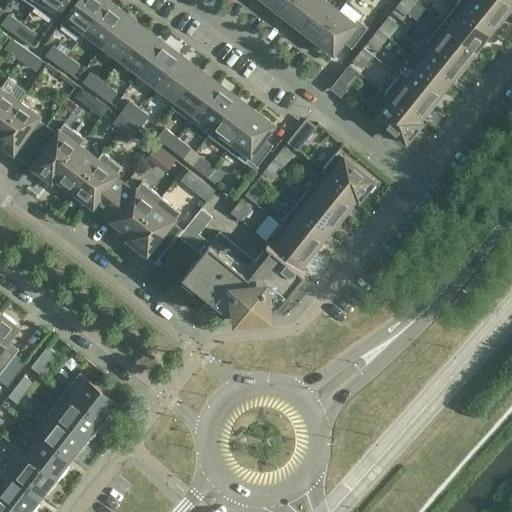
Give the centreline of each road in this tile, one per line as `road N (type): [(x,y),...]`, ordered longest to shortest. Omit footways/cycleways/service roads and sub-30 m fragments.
road 1 (residential): [(241,386),(0,198)]
road 2 (residential): [(417,182),(187,0)]
road 3 (secondary): [(307,405),(429,305),(511,202)]
road 4 (residential): [(0,271),(205,428)]
road 5 (residential): [(318,302),(417,182)]
road 6 (residential): [(417,182),(511,64)]
